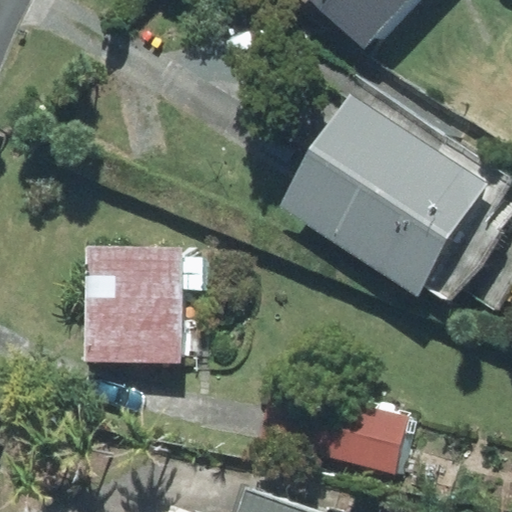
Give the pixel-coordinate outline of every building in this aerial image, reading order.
[(319,0),(380,57),(434,0),(319,0)] [(489,45),(457,10),(428,36),(460,72),(489,45)] [(499,314),(511,293),(511,189),(369,98),(296,211),(457,315),(469,296),(499,314)] [(208,298),(208,266),(189,266),(190,258),(93,258),(91,372),(189,374),(189,298),(208,298)] [(267,447),(402,481),(418,424),(281,389),(267,447)] [(304,511),(259,496),(253,511),(304,511)]
